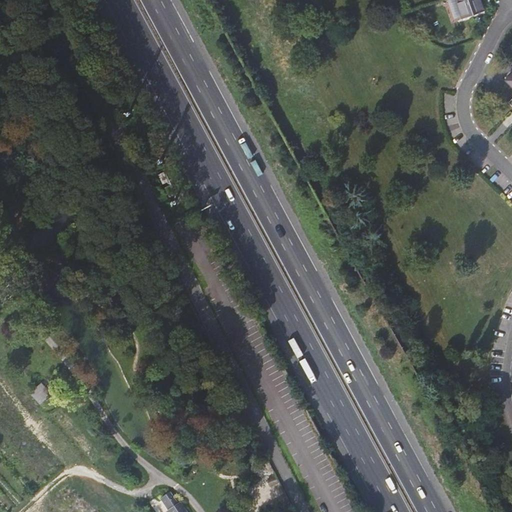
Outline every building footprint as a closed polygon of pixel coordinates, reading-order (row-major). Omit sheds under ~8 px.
[(484,0),(460,0),(466,15),(487,7),(484,0)] [(0,385),(0,410),(12,399),(0,385)] [(34,385),(24,394),(34,405),(38,401),(41,403),(43,401),(41,398),(44,395),(34,385)] [(0,439),(0,460),(29,492),(66,458),(27,415),(0,439)] [(270,474),(239,488),(246,501),(276,487),(270,474)] [(271,511),(292,511),(291,509),(285,497),(268,505),(271,511)] [(172,509),(166,498),(159,502),(164,511),(176,511),(175,508),(172,509)]
